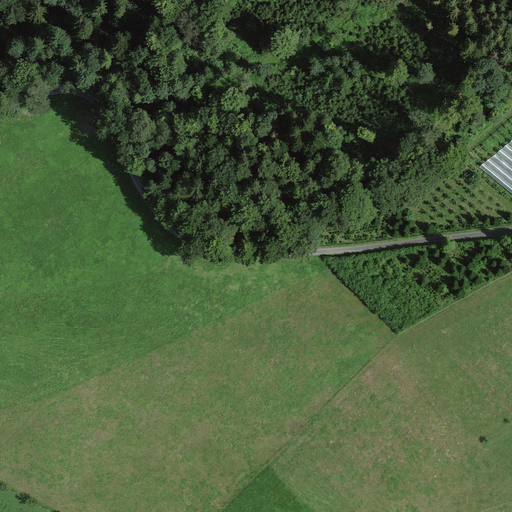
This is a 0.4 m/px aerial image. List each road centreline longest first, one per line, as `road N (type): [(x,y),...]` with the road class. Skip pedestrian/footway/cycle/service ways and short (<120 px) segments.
road 1 (track): [(511,231),(291,252),(211,250),(163,221),(92,98)]
road 2 (track): [(92,98),(163,0)]
